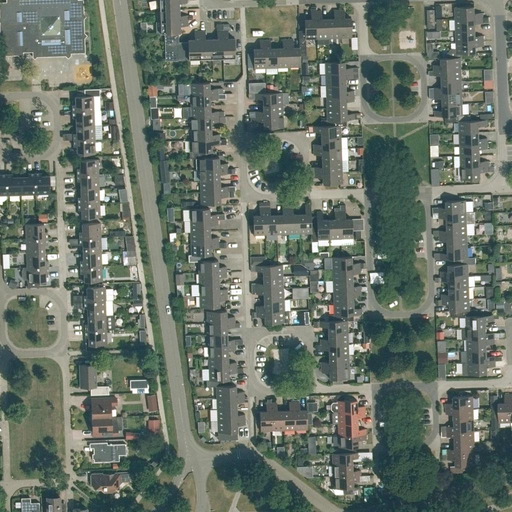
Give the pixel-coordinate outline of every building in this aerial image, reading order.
[(84,38),(86,36),(84,33),(83,19),(86,16),(83,14),(82,0),(5,0),(6,2),(1,2),(1,3),(0,2),(0,40),(0,41),(1,56),(3,55),(3,56),(16,55),(18,55),(20,57),(23,55),(23,52),(32,52),(32,49),(36,49),(36,57),(37,57),(51,56),(51,57),(51,56),(65,56),(68,58),(70,55),(70,53),(85,53),(84,50),(85,50),(84,40),(84,38)] [(179,3),(187,3),(186,0),(159,0),(160,10),(179,9),(179,3)] [(141,5),(130,5),(131,14),(141,14),(141,5)] [(475,13),(474,7),(455,7),(455,19),(483,18),(483,13),(475,13)] [(187,15),(179,15),(179,9),(160,10),(160,22),(188,21),(187,15)] [(333,11),(334,19),(328,19),(328,38),(340,38),(339,10),(333,11)] [(344,18),(344,10),(339,10),(340,38),(352,37),(351,18),(344,18)] [(316,11),(310,11),(311,19),(304,20),(305,31),(298,31),(299,43),(306,43),(306,39),(317,39),(316,11)] [(322,19),(321,11),(316,11),(317,39),(328,38),(328,19),(322,19)] [(456,30),(475,30),(475,24),(483,24),(483,18),(455,19),(456,30)] [(180,26),(188,26),(188,21),(160,22),(160,33),(164,33),(177,33),(180,33),(180,26)] [(456,42),(484,41),(483,36),(475,36),(475,30),(456,30),(456,42)] [(205,39),(205,31),(199,32),(200,59),(212,59),(211,39),(205,39)] [(217,31),(217,39),(211,39),(212,59),(223,58),(222,31),(217,31)] [(228,39),(228,31),(222,31),(223,58),(235,58),(234,38),(228,39)] [(199,32),(194,32),(194,40),(188,40),(188,42),(188,55),(188,59),(200,59),(199,32)] [(188,42),(177,42),(177,33),(164,33),(165,50),(171,50),(171,56),(188,55),(188,42)] [(253,49),(253,53),(254,68),(265,68),(265,40),(259,41),(259,49),(253,49)] [(270,48),(270,40),(265,40),(265,68),(277,68),(276,48),(270,48)] [(287,40),(282,40),(282,48),(276,48),(277,68),(288,67),(287,40)] [(300,56),(306,56),(306,43),(299,43),(299,47),(293,48),(293,40),(287,40),(288,67),(300,67),(300,56)] [(456,49),(451,50),(448,53),(448,58),(459,58),(459,54),(476,53),(476,47),(484,46),(484,41),(456,42),(456,49)] [(441,65),(433,65),(434,70),(461,69),(461,57),(459,58),(448,58),(441,58),(441,65)] [(353,73),(353,68),(345,68),(344,62),(325,62),(325,74),(353,73)] [(434,76),(442,75),(442,81),(461,81),(461,69),(434,70),(434,76)] [(345,85),(345,79),(353,79),(353,73),(325,74),(326,86),(345,85)] [(442,87),(434,88),(434,93),(462,92),(461,81),(442,81),(442,87)] [(209,82),(190,83),(190,95),(218,94),(217,89),(209,89),(209,82)] [(353,91),(345,91),(345,85),(326,86),(326,97),(353,96),(353,91)] [(72,105),(72,111),(94,110),(93,96),(99,96),(99,89),(84,89),(84,96),(75,96),(75,100),(73,101),(72,102),(72,105)] [(282,104),(282,92),(254,93),(254,99),(263,99),(263,105),(282,104)] [(435,99),(443,98),(443,104),(462,104),(462,92),(434,93),(435,99)] [(218,99),(218,98),(218,94),(190,95),(191,106),(210,106),(210,100),(218,99)] [(346,108),(346,102),(354,102),(353,96),(326,97),(326,108),(346,108)] [(263,105),(263,111),(255,111),(255,112),(255,117),(283,116),(282,104),(263,105)] [(445,122),(459,122),(461,122),(461,115),(463,115),(462,104),(443,104),(443,110),(435,111),(435,116),(445,116),(445,122)] [(218,112),(210,112),(210,106),(191,106),(191,118),(218,117),(218,112)] [(327,120),(321,120),(321,126),(333,126),(333,120),(346,120),(354,119),(354,113),(346,114),(346,108),(326,108),(327,120)] [(72,111),(73,118),(76,118),(76,125),(94,125),(94,110),(72,111)] [(487,126),(486,120),(471,121),(470,115),(463,115),(461,115),(461,122),(459,122),(459,133),(479,132),(479,126),(487,126)] [(263,122),(264,128),(283,128),(283,116),(255,117),(255,122),(263,122)] [(211,123),(219,122),(218,117),(191,118),(191,129),(211,128),(211,123)] [(340,137),(340,126),(346,126),(346,120),(333,120),(333,126),(321,126),(312,126),(313,132),(321,132),(321,138),(340,137)] [(76,133),(73,133),(73,140),(95,139),(94,125),(76,125),(76,133)] [(219,134),(211,135),(211,128),(191,129),(192,141),(219,140),(219,134)] [(487,138),(479,138),(479,132),(459,133),(460,144),(487,143),(487,138)] [(321,138),(321,144),(313,144),(313,150),(341,149),(340,137),(321,138)] [(74,146),(77,146),(77,155),(95,154),(95,139),(73,140),(74,146)] [(219,144),(219,140),(192,141),(192,152),(189,152),(190,159),(199,158),(202,158),(202,152),(212,152),(211,151),(211,146),(219,145),(219,144)] [(479,149),(487,149),(487,143),(460,144),(460,156),(480,155),(479,149)] [(313,150),(314,155),(322,155),(322,161),(341,160),(341,149),(313,150)] [(215,151),(211,151),(212,152),(202,152),(202,158),(199,158),(200,170),(227,169),(227,164),(219,164),(219,157),(215,157),(215,151)] [(488,161),(480,161),(480,155),(460,156),(461,167),(488,166),(488,161)] [(98,159),(79,160),(80,168),(77,168),(77,175),(98,174),(98,159)] [(168,160),(159,161),(161,172),(170,171),(168,160)] [(322,161),(322,167),(314,167),(314,168),(314,173),(342,172),(341,160),(322,161)] [(461,167),(461,179),(481,178),(480,172),(488,172),(488,166),(461,167)] [(200,170),(200,181),(219,180),(219,175),(227,174),(227,169),(200,170)] [(162,182),(171,181),(170,171),(161,172),(162,182)] [(322,178),(323,184),(342,183),(342,172),(314,173),(314,178),(322,178)] [(21,195),(35,194),(35,173),(28,173),(28,176),(20,177),(21,195)] [(41,176),(41,173),(35,173),(35,194),(50,194),(49,176),(41,176)] [(6,174),(7,195),(21,195),(20,177),(12,177),(12,174),(6,174)] [(77,175),(77,181),(80,181),(80,189),(99,188),(98,174),(77,175)] [(228,186),(220,187),(219,180),(200,181),(200,193),(228,192),(228,186)] [(78,197),(78,203),(99,203),(99,188),(80,189),(81,197),(78,197)] [(220,204),(220,197),(228,197),(228,192),(200,193),(201,204),(220,204)] [(447,207),(439,208),(439,213),(466,212),(466,200),(446,201),(447,207)] [(78,210),(81,210),(81,218),(100,217),(99,203),(78,203),(78,210)] [(282,207),(282,215),(276,215),(276,234),(288,234),(287,206),(282,207)] [(293,214),(292,206),(287,206),(288,234),(299,233),(299,214),(293,214)] [(299,233),(311,233),(311,242),(318,241),(318,240),(317,240),(317,229),(311,229),(311,217),(310,206),(304,206),(305,214),(299,214),(299,233)] [(253,216),(253,235),(265,235),(264,207),(259,207),(259,215),(253,216)] [(264,207),(265,235),(276,234),(276,215),(270,215),(270,207),(269,207),(264,207)] [(209,208),(189,209),(190,221),(217,220),(217,215),(209,215),(209,208)] [(334,211),(334,219),(328,220),(329,239),(340,239),(339,211),(334,211)] [(340,239),(352,238),(352,219),(345,219),(345,211),(339,211),(340,239)] [(316,212),(316,217),(311,217),(311,229),(317,229),(317,240),(318,240),(329,239),(328,220),(322,220),(322,212),(316,212)] [(439,218),(447,218),(447,224),(467,223),(466,212),(439,213),(439,218)] [(210,226),(218,225),(217,220),(190,221),(190,232),(210,232),(210,226)] [(44,231),(43,223),(25,224),(26,239),(47,238),(47,231),(44,231)] [(82,223),(82,231),(79,232),(79,238),(100,237),(100,223),(82,223)] [(447,224),(447,230),(439,230),(440,236),(467,235),(467,223),(447,224)] [(210,238),(210,232),(190,232),(191,244),(218,243),(218,237),(210,238)] [(440,241),(448,241),(448,247),(467,246),(467,235),(440,236),(440,241)] [(79,238),(80,248),(83,248),(83,252),(101,252),(100,237),(79,238)] [(47,238),(26,239),(26,253),(45,252),(44,245),(47,244),(47,238)] [(218,248),(218,243),(191,244),(191,255),(188,255),(188,262),(198,261),(204,261),(204,255),(211,254),(210,248),(218,248)] [(448,247),(448,253),(440,253),(440,259),(450,259),(463,258),(463,264),(468,264),(476,264),(475,257),(468,258),(467,246),(448,247)] [(123,255),(128,256),(128,260),(131,261),(132,247),(123,247),(123,255)] [(45,252),(26,253),(27,267),(48,267),(48,260),(45,260),(45,252)] [(101,252),(83,252),(83,260),(80,260),(80,267),(101,266),(101,252)] [(218,260),(214,260),(213,254),(211,254),(204,255),(204,261),(198,261),(198,273),(226,272),(226,267),(218,267),(218,260)] [(351,257),(333,257),(333,268),(360,268),(360,263),(352,263),(351,257)] [(449,271),(441,271),(441,277),(468,276),(468,264),(463,264),(463,258),(450,259),(451,264),(449,265),(449,271)] [(255,272),(263,271),(263,277),(282,276),(282,265),(254,266),(255,272)] [(80,267),(81,274),(84,273),(84,282),(102,281),(101,266),(80,267)] [(48,276),(48,273),(48,267),(27,267),(23,268),(22,271),(22,277),(23,280),(27,280),(27,287),(39,287),(39,284),(46,284),(45,277),(48,277),(48,276)] [(352,280),(352,274),(360,274),(360,268),(333,268),(334,280),(352,280)] [(218,278),(226,277),(226,272),(198,273),(199,284),(218,284),(218,278)] [(263,277),(263,283),(255,284),(255,289),(283,288),(282,276),(263,277)] [(441,282),(449,282),(449,288),(469,287),(468,276),(441,277),(441,282)] [(360,286),(352,286),(352,280),(334,280),(334,291),(361,291),(360,286)] [(130,300),(141,299),(140,283),(132,284),(133,296),(129,296),(130,300)] [(227,295),(227,289),(219,290),(218,284),(199,284),(199,296),(227,295)] [(105,286),(86,287),(87,295),(84,295),(84,302),(105,301),(112,300),(112,289),(105,289),(105,286)] [(450,294),(442,294),(442,299),(469,298),(469,287),(449,288),(450,294)] [(256,294),(264,294),(264,300),(283,299),(283,288),(255,289),(256,294)] [(353,303),(353,297),(361,296),(361,291),(334,291),(334,303),(353,303)] [(219,300),(227,300),(227,295),(199,296),(200,307),(219,307),(219,300)] [(452,317),(464,317),(466,317),(466,316),(478,316),(477,310),(470,310),(469,298),(442,299),(442,305),(450,304),(450,311),(452,311),(452,317)] [(264,306),(256,306),(256,312),(284,311),(283,299),(264,300),(264,306)] [(84,302),(84,308),(87,308),(87,316),(106,315),(105,301),(84,302)] [(334,303),(334,315),(328,315),(328,321),(347,321),(353,321),(353,315),(361,314),(361,308),(353,309),(353,303),(334,303)] [(235,322),(234,317),(226,317),(226,311),(207,311),(207,323),(235,322)] [(264,317),(265,323),(289,322),(289,311),(284,311),(256,312),(256,317),(264,317)] [(82,324),(85,324),(85,330),(106,330),(114,329),(114,315),(106,315),(87,316),(88,320),(84,320),(82,322),(82,324)] [(486,327),(486,321),(494,321),(493,315),(478,316),(466,316),(466,317),(466,328),(486,327)] [(328,321),(320,321),(320,327),(328,327),(328,333),(347,332),(347,321),(328,321)] [(227,334),(227,328),(235,327),(235,322),(207,323),(207,334),(227,334)] [(461,328),(462,340),(467,339),(494,338),(494,333),(486,333),(486,327),(466,328),(461,328)] [(85,337),(86,351),(97,350),(96,345),(107,344),(106,330),(85,330),(85,337)] [(328,339),(320,339),(320,345),(348,344),(347,332),(328,333),(328,339)] [(235,345),(235,339),(227,340),(227,334),(207,334),(208,346),(235,345)] [(487,350),(486,344),(494,344),(494,338),(467,339),(467,351),(487,350)] [(321,350),(328,350),(329,356),(348,355),(348,344),(320,345),(321,350)] [(228,356),(228,350),(236,350),(235,345),(208,346),(208,357),(228,356)] [(495,361),(495,356),(487,356),(487,350),(467,351),(468,362),(495,361)] [(329,362),(321,362),(321,367),(349,366),(348,355),(329,356),(329,362)] [(236,368),(236,362),(228,362),(228,356),(208,357),(209,369),(236,368)] [(468,362),(463,362),(463,374),(488,373),(487,367),(495,367),(495,361),(468,362)] [(90,395),(109,394),(108,386),(96,386),(96,365),(79,365),(80,387),(90,387),(90,395)] [(342,379),(349,378),(349,366),(321,367),(321,373),(329,372),(330,379),(332,379),(342,379)] [(228,373),(236,373),(236,368),(209,369),(209,380),(206,380),(206,387),(216,386),(232,386),(232,385),(231,379),(229,379),(228,373)] [(244,391),(236,392),(235,385),(232,385),(232,386),(216,386),(216,398),(244,397),(244,391)] [(498,403),(499,422),(511,422),(510,394),(504,395),(505,403),(498,403)] [(473,408),(473,396),(453,396),(454,403),(446,403),(446,409),(473,408)] [(236,402),(244,402),(244,397),(216,398),(217,409),(236,408),(236,402)] [(116,398),(91,399),(92,417),(111,417),(110,405),(116,405),(116,398)] [(333,411),(337,411),(337,412),(365,411),(365,406),(357,406),(356,400),(337,400),(337,402),(332,402),(330,404),(331,410),(333,411)] [(294,402),(289,402),(289,410),(283,411),(284,430),(295,430),(294,402)] [(299,402),(294,402),(295,430),(307,429),(306,410),(300,410),(299,402)] [(267,403),(266,403),(266,411),(256,412),(256,420),(260,419),(260,431),(272,430),(271,403),(267,403)] [(277,411),(277,403),(271,403),(272,430),(284,430),(283,411),(277,411)] [(245,414),(237,414),(236,408),(217,409),(217,421),(245,420),(245,414)] [(446,414),(454,414),(454,420),(474,419),(473,408),(446,409),(446,414)] [(357,417),(365,417),(365,411),(337,412),(338,424),(357,423),(357,417)] [(155,426),(155,416),(145,416),(145,426),(155,426)] [(92,417),(93,436),(118,435),(117,428),(111,429),(111,417),(92,417)] [(474,431),(474,419),(454,420),(454,426),(441,426),(441,432),(447,432),(474,431)] [(245,420),(217,421),(218,432),(220,432),(235,432),(237,432),(237,425),(245,425),(245,420)] [(338,435),(366,434),(365,429),(357,429),(357,423),(338,424),(338,435)] [(441,432),(442,437),(455,437),(455,443),(474,442),(474,431),(447,432),(441,432)] [(341,447),(341,453),(355,453),(356,453),(356,452),(355,447),(358,447),(358,440),(366,440),(366,434),(338,435),(339,447),(341,447)] [(93,451),(94,462),(119,461),(119,455),(126,455),(125,444),(107,444),(107,442),(98,442),(98,448),(103,447),(103,450),(93,451)] [(455,449),(447,449),(447,454),(475,453),(474,442),(455,443),(455,449)] [(341,453),(332,453),(332,465),(352,464),(352,458),(363,458),(363,452),(356,452),(356,453),(355,453),(341,453)] [(475,465),(475,453),(447,454),(442,455),(442,460),(448,460),(456,460),(456,466),(450,466),(451,473),(463,472),(463,466),(475,465)] [(352,464),(332,465),(333,476),(360,475),(360,470),(352,470),(352,464)] [(102,473),(91,474),(90,475),(91,483),(92,484),(96,484),(96,489),(102,489),(102,490),(104,492),(112,492),(114,490),(119,489),(119,485),(122,481),(131,481),(131,473),(129,472),(115,473),(114,474),(103,474),(102,473)] [(369,475),(360,476),(360,475),(333,476),(333,488),(343,488),(343,494),(353,493),(352,481),(369,481),(369,475)] [(66,511),(66,509),(60,509),(60,496),(47,497),(47,511),(66,511)] [(21,498),(21,511),(39,511),(39,502),(30,503),(30,497),(21,498)]
